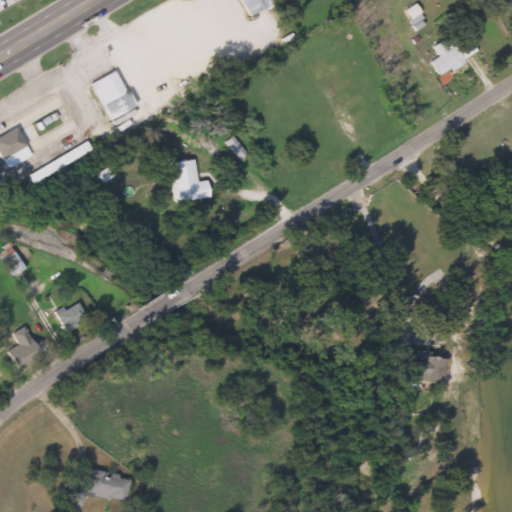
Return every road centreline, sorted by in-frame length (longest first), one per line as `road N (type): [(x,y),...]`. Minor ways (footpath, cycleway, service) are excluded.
road 1 (tertiary): [(190,286),(511,80)]
road 2 (tertiary): [(0,418),(149,313)]
